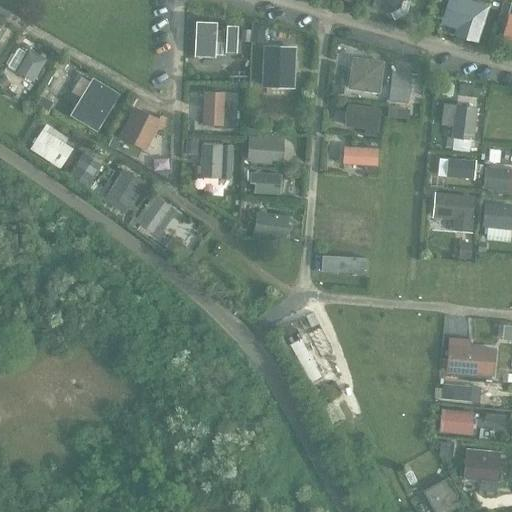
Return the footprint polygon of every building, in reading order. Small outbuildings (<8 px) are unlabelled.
[(374,0),(379,11),(390,14),(400,8),(402,0),(374,0)] [(447,0),(445,10),(442,21),(458,26),(456,33),(478,39),(486,10),(470,6),(470,1),(465,0),(447,0)] [(511,16),(509,16),(503,38),(511,40),(511,16)] [(217,56),(219,20),(197,19),(195,55),(217,56)] [(238,51),(240,24),(227,24),(226,50),(238,51)] [(253,26),(252,42),(263,43),(264,27),(253,26)] [(18,48),(7,66),(14,72),(32,83),(47,59),(28,48),(26,52),(18,48)] [(265,52),(263,84),(288,84),(289,53),(265,52)] [(355,64),(350,90),(381,96),(385,70),(355,64)] [(392,73),(388,102),(407,104),(409,76),(392,73)] [(3,75),(0,77),(0,83),(3,87),(9,83),(3,75)] [(94,79),(72,117),(98,132),(120,95),(94,79)] [(443,84),(442,95),(453,96),(454,85),(443,84)] [(333,85),(332,95),(343,96),(344,86),(333,85)] [(203,92),(202,126),(224,127),(236,127),(237,94),(225,94),(203,92)] [(41,95),(37,103),(48,110),(52,102),(41,95)] [(511,97),(493,95),(490,116),(511,119),(511,97)] [(347,105),(344,127),(365,129),(364,136),(375,137),(379,109),(347,105)] [(444,105),(441,124),(452,126),(475,129),(477,109),(455,106),(444,105)] [(389,108),(388,118),(407,120),(408,110),(389,108)] [(135,109),(121,139),(143,149),(155,127),(162,130),(167,121),(155,115),(154,118),(135,109)] [(45,124),(29,150),(59,170),(72,149),(64,144),(68,139),(45,124)] [(247,129),(247,137),(258,137),(258,130),(247,129)] [(251,140),(250,160),(282,162),(284,137),(267,135),(266,141),(251,140)] [(185,141),(184,154),(197,155),(198,141),(185,141)] [(201,145),(200,178),(230,179),(232,146),(201,145)] [(343,147),(342,165),(377,167),(378,149),(343,147)] [(84,151),(68,177),(86,189),(102,163),(84,151)] [(490,151),(489,162),(499,163),(500,151),(490,151)] [(447,160),(446,178),(474,181),(475,162),(447,160)] [(106,194),(101,202),(122,216),(128,208),(144,183),(122,169),(106,194)] [(511,170),(488,169),(486,190),(511,192),(511,184),(511,170)] [(250,173),(250,183),(255,184),(254,194),(280,196),(281,176),(250,173)] [(434,194),(431,218),(451,219),(450,230),(469,232),(471,197),(434,194)] [(153,195),(134,221),(157,238),(176,211),(153,195)] [(511,207),(485,205),(482,227),(487,228),(486,240),(510,242),(511,230),(511,207)] [(255,212),(253,237),(286,241),(288,216),(255,212)] [(343,238),(373,239),(374,216),(344,215),(343,238)] [(172,236),(164,247),(178,258),(183,262),(191,252),(172,236)] [(460,242),(459,258),(470,259),(471,243),(460,242)] [(320,258),(320,272),(364,275),(365,261),(320,258)] [(452,263),(452,275),(439,275),(438,295),(471,297),(473,264),(452,263)] [(290,323),(278,329),(282,337),(294,331),(290,323)] [(430,329),(387,329),(388,359),(430,358),(430,329)] [(312,382),(324,376),(303,336),(292,342),(312,382)] [(448,340),(444,374),(490,377),(492,351),(467,349),(467,342),(448,340)] [(443,389),(442,400),(478,403),(480,388),(443,385),(443,389)] [(440,421),(439,433),(471,436),(473,413),(441,409),(440,421)] [(485,414),(484,422),(504,424),(505,416),(485,414)] [(441,443),(439,456),(453,457),(454,444),(441,443)] [(467,445),(465,462),(491,465),(493,448),(467,445)] [(447,478),(423,492),(433,511),(447,511),(460,506),(456,498),(458,497),(447,478)]
